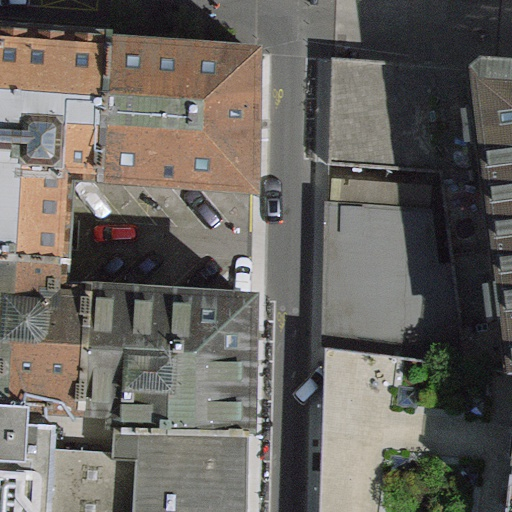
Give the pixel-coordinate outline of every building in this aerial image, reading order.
[(70,176),(104,179),(110,45),(0,36),(0,260),(65,264),(70,176)] [(254,189),(258,55),(110,45),(104,179),(254,189)] [(467,364),(511,370),(475,70),(337,61),(331,164),(441,170),(453,264),(467,364)] [(511,72),(475,70),(511,370),(511,72)] [(467,364),(453,264),(441,265),(435,212),(330,206),(327,347),(467,364)] [(63,289),(65,264),(0,260),(0,404),(30,406),(84,410),(91,291),(63,289)] [(253,301),(91,291),(84,410),(117,412),(116,430),(253,435),(253,301)] [(322,491),(485,511),(505,511),(511,450),(511,370),(467,364),(327,347),(322,491)] [(29,427),(30,406),(0,404),(0,511),(50,511),(54,450),(55,428),(29,427)] [(250,511),(253,435),(116,430),(114,454),(114,462),(139,463),(135,511),(250,511)] [(114,454),(54,450),(50,511),(113,511),(114,462),(114,454)] [(135,511),(139,463),(114,462),(113,511),(135,511)] [(485,511),(322,491),(321,511),(485,511)]
